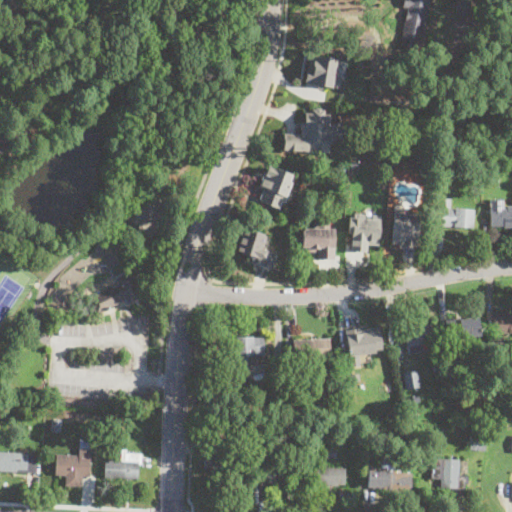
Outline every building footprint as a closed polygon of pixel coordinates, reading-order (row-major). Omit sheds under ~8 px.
[(15,0),(6,12),(0,7),(0,0),(15,0)] [(157,0),(152,20),(133,15),(137,0),(139,1),(139,0),(157,0)] [(430,0),(423,36),(421,35),(418,49),(398,44),(406,7),(403,6),(404,0),(430,0)] [(462,0),(480,3),(477,18),(455,14),(456,0),(462,0)] [(335,75),(336,58),(315,55),(314,68),(306,67),(304,83),(340,87),(341,76),(335,75)] [(321,107),(321,109),(324,109),(324,113),(330,113),(330,123),(335,123),(335,134),(332,134),(332,142),(329,142),(328,151),(283,149),(284,132),(301,133),(301,127),(299,127),(300,120),(305,120),(305,111),(312,111),(312,108),(316,108),(316,107),(321,107)] [(10,144),(1,150),(0,148),(0,142),(6,138),(10,144)] [(268,164),(292,173),(289,180),(291,180),(284,201),(281,200),(278,207),(272,205),(258,199),(263,187),(258,185),(264,170),(266,171),(268,164)] [(450,207),(474,209),(472,228),(437,226),(438,208),(441,208),(442,198),(451,199),(450,207)] [(504,200),(504,209),(511,208),(511,228),(503,228),(503,226),(490,226),(489,200),(504,200)] [(416,244),(391,241),(395,204),(404,205),(403,212),(420,213),(416,244)] [(366,217),(371,217),(372,214),(380,214),(378,244),(367,243),(366,251),(350,249),(352,232),(348,232),(349,216),(354,217),(354,212),(366,213),(366,217)] [(329,219),(329,227),(334,227),(334,257),(317,257),(317,250),(301,250),(302,230),(304,227),(317,227),(317,218),(329,219)] [(271,268),(250,262),(252,255),(236,250),(243,228),(266,234),(262,248),(276,252),(271,268)] [(132,270),(144,297),(129,305),(125,298),(120,300),(121,302),(97,314),(89,298),(112,287),(113,288),(119,285),(115,278),(132,270)] [(511,331),(496,333),(493,313),(511,310),(511,331)] [(449,339),(447,320),(479,316),(481,335),(449,339)] [(419,323),(420,326),(430,324),(434,341),(422,344),(423,351),(409,355),(403,327),(419,323)] [(380,334),(383,360),(368,362),(368,355),(349,357),(347,336),(362,334),(362,336),(380,334)] [(231,377),(231,353),(235,353),(235,336),(264,336),(264,355),(250,356),(250,377),(231,377)] [(312,358),(312,365),(297,366),(297,358),(293,358),(292,340),(330,337),(331,357),(312,358)] [(420,387),(405,390),(402,374),(417,371),(420,387)] [(359,379),(351,380),(349,373),(358,372),(359,379)] [(393,390),(386,391),(385,384),(392,383),(393,390)] [(279,404),(268,404),(268,387),(279,387),(279,404)] [(61,419),(60,431),(52,430),(53,418),(61,419)] [(486,434),(485,451),(470,450),(472,433),(486,434)] [(90,440),(88,475),(81,475),(81,486),(64,486),(64,475),(54,475),(54,463),(51,462),(51,454),(78,455),(79,439),(90,440)] [(237,454),(236,474),(214,474),(214,472),(204,472),(204,457),(201,456),(202,439),(222,439),(221,454),(237,454)] [(336,448),(336,456),(322,456),(323,448),(336,448)] [(141,464),(138,464),(137,480),(103,477),(105,459),(120,460),(120,449),(126,450),(126,452),(141,454),(141,464)] [(36,473),(0,470),(0,451),(29,454),(29,456),(37,457),(36,473)] [(294,463),(293,484),(257,482),(258,452),(267,452),(267,462),(294,463)] [(468,475),(468,483),(464,483),(464,488),(440,487),(440,479),(431,479),(432,458),(461,460),(460,475),(468,475)] [(398,466),(398,476),(411,477),(411,493),(390,492),(390,488),(367,488),(368,469),(379,469),(379,465),(398,466)] [(345,486),(310,483),(311,466),(346,468),(345,486)]
